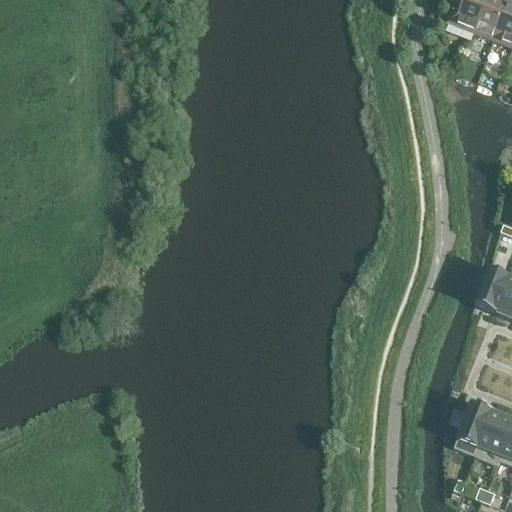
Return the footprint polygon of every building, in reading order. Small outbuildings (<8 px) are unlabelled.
[(455,0),(449,0),(447,7),(453,10),(457,0),(455,0)] [(447,26),(469,35),(474,37),(488,0),(457,0),(453,10),(447,26)] [(493,44),(510,0),(501,0),(504,1),(502,5),(489,0),(488,0),(474,37),(493,44)] [(511,51),(511,0),(510,0),(493,44),(511,51)] [(501,236),(511,241),(511,240),(511,231),(504,229),(501,236)] [(496,317),(511,280),(490,272),(475,309),(496,317)] [(511,323),(511,280),(496,317),(511,323)] [(472,407),(457,444),(479,452),(494,416),(472,407)] [(511,422),(494,416),(479,452),(501,461),(511,431),(511,422)] [(511,431),(501,461),(511,465),(511,431)] [(459,483),(454,494),(462,497),(466,486),(459,483)] [(480,492),(475,503),(483,506),(487,495),(480,492)] [(487,495),(483,506),(490,509),(495,497),(487,495)]
